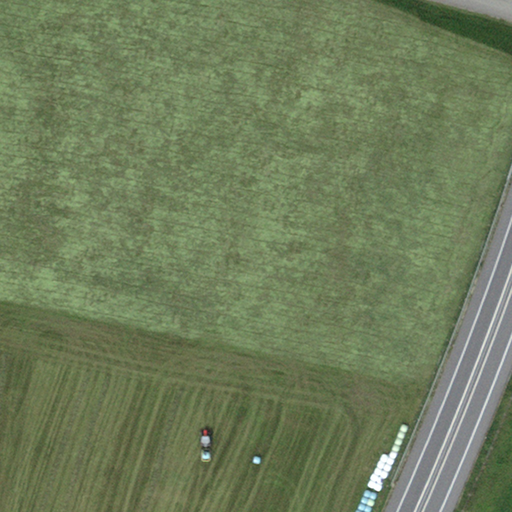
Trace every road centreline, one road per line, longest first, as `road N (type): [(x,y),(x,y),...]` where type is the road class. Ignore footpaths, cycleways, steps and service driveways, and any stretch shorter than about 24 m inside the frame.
road 1 (trunk): [(511,241),(406,511)]
road 2 (trunk): [(431,511),(511,312)]
